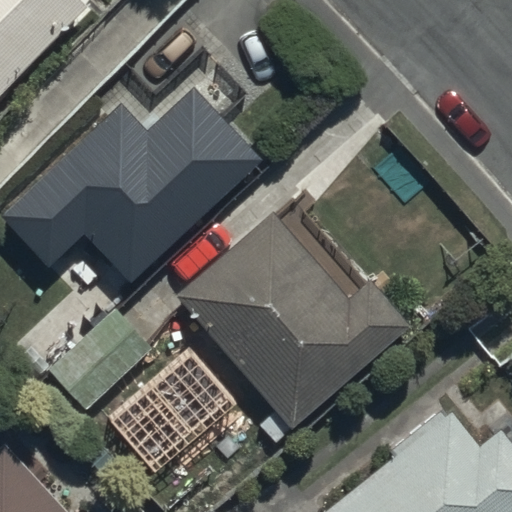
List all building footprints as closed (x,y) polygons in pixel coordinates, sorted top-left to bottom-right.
[(0,0),(0,80),(80,0),(0,0)] [(85,217),(132,267),(264,144),(229,106),(247,89),(215,54),(147,118),(121,90),(2,201),(48,251),(85,217)] [(272,199),(175,284),(292,417),(411,312),(371,267),(349,287),(272,199)] [(153,341),(115,299),(49,359),(87,399),(75,410),(91,427),(110,410),(95,394),(153,341)] [(508,511),(511,509),(511,414),(509,411),(479,434),(448,393),(406,425),(411,431),(317,504),(323,511),(508,511)] [(0,511),(76,511),(4,435),(0,438),(0,511)] [(222,511),(214,503),(203,511),(222,511)]
